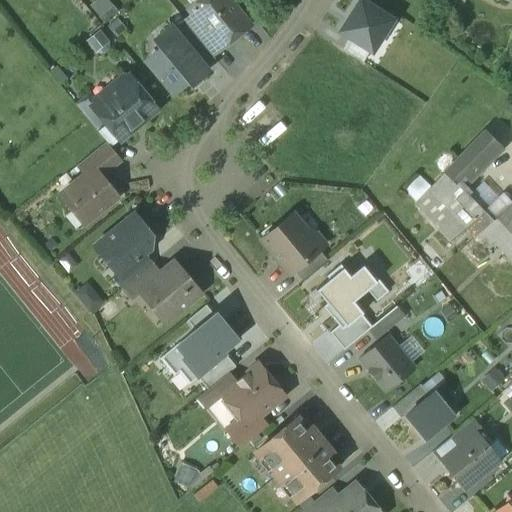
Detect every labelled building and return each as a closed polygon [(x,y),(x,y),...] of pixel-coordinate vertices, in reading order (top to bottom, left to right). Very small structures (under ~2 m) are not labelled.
[(109,0),(95,0),(91,3),(102,19),(116,9),(109,0)] [(228,0),(199,0),(190,8),(218,42),(221,46),(248,24),(228,0)] [(359,0),(339,32),(350,38),(369,51),(373,53),(393,21),(360,0),(359,0)] [(218,42),(196,15),(186,23),(190,28),(208,51),(218,42)] [(179,38),(169,26),(154,39),(161,48),(146,60),(173,92),(188,80),(190,83),(205,70),(202,66),(179,38)] [(208,51),(190,28),(179,38),(202,66),(213,56),(208,51)] [(342,50),(362,63),(369,51),(350,38),(342,50)] [(156,109),(129,76),(127,78),(122,76),(117,80),(115,87),(98,102),(92,106),(106,124),(119,139),(156,109)] [(106,124),(92,106),(98,102),(89,91),(74,103),(97,131),(106,124)] [(484,132),(464,151),(444,172),(458,186),(498,146),(484,132)] [(106,141),(78,164),(85,173),(93,167),(100,176),(121,160),(106,141)] [(100,176),(93,167),(85,173),(60,193),(74,211),(80,206),(89,217),(116,196),(100,176)] [(458,186),(444,172),(415,202),(453,239),(466,228),(484,212),(458,186)] [(511,203),(493,221),(483,230),(508,256),(511,252),(511,237),(510,235),(511,232),(511,203)] [(484,212),(466,228),(475,238),(483,230),(493,221),(484,212)] [(133,213),(94,245),(116,272),(113,274),(114,276),(142,254),(150,247),(151,235),(133,213)] [(308,233),(292,214),(261,240),(289,273),(293,270),(318,249),(320,247),(319,245),(315,248),(308,238),(308,233)] [(0,280),(57,352),(84,331),(0,225),(0,280)] [(318,249),(293,270),(302,280),(327,260),(318,249)] [(150,264),(142,254),(114,276),(123,286),(150,264)] [(150,264),(123,286),(131,296),(158,274),(150,264)] [(176,264),(161,277),(158,274),(131,296),(132,298),(143,289),(151,298),(148,301),(165,321),(200,292),(176,264)] [(353,301),(367,289),(376,281),(374,279),(362,264),(349,275),(340,264),(326,276),(329,279),(316,290),(335,313),(331,316),(339,324),(342,329),(361,314),(363,312),(353,301)] [(376,277),(374,279),(376,281),(367,289),(376,301),(388,291),(376,277)] [(187,320),(195,330),(213,315),(206,305),(187,320)] [(372,326),(368,330),(375,339),(403,316),(396,307),(372,326)] [(237,340),(216,313),(213,315),(195,330),(160,358),(174,375),(179,371),(189,383),(197,377),(225,354),(223,351),(237,340)] [(329,332),(343,349),(368,330),(372,326),(361,314),(342,329),(339,324),(329,332)] [(414,367),(388,335),(359,358),(385,391),(395,383),(400,385),(405,381),(405,375),(414,367)] [(197,377),(207,389),(228,372),(235,366),(225,354),(197,377)] [(283,394),(257,363),(236,380),(220,393),(221,394),(223,397),(222,401),(228,409),(232,408),(240,417),(246,424),(259,414),(283,394)] [(236,380),(228,372),(207,389),(205,391),(213,400),(221,394),(220,393),(236,380)] [(420,384),(391,407),(400,418),(405,415),(404,414),(428,395),(420,384)] [(428,395),(404,414),(405,415),(424,438),(448,419),(452,415),(445,406),(446,406),(433,391),(428,395)] [(246,424),(240,417),(225,429),(240,447),(268,424),(259,414),(246,424)] [(309,426),(306,429),(296,417),(256,450),(271,468),(273,466),(285,480),(282,482),(297,499),(337,467),(327,455),(330,452),(322,441),(319,443),(315,437),(317,436),(309,426)] [(473,418),(450,437),(457,447),(458,447),(481,428),(473,418)] [(481,428),(458,447),(457,447),(442,459),(464,487),(497,460),(486,447),(492,442),(481,428)] [(378,511),(355,484),(337,498),(340,502),(328,511),(378,511)] [(329,488),(302,511),(328,511),(340,502),(337,498),(329,488)] [(511,511),(511,494),(506,494),(506,503),(494,511),(511,511)]
